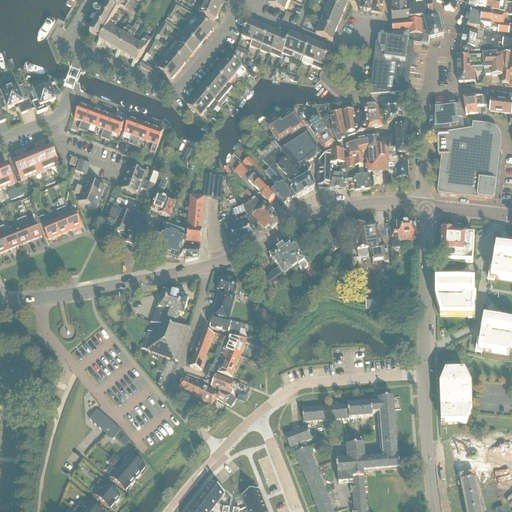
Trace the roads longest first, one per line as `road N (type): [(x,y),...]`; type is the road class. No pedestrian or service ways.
road 1 (tertiary): [(424,206),(322,210),(204,267)]
road 2 (residential): [(204,267),(201,304),(169,398),(219,448)]
road 3 (residential): [(244,12),(173,92),(82,54)]
road 4 (residential): [(143,451),(43,329),(40,299)]
road 5 (residential): [(422,376),(302,386),(257,416)]
road 6 (tertiary): [(422,376),(424,206)]
road 7 (tertiary): [(204,267),(40,299)]
road 8 (tertiary): [(434,511),(422,376)]
